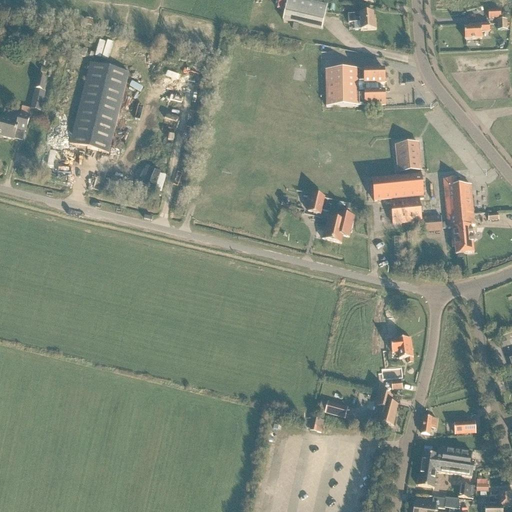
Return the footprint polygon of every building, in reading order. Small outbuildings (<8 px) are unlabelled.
[(322,30),(327,7),(298,0),(287,0),(283,21),(322,30)] [(500,19),(500,11),(488,12),(488,20),(500,19)] [(359,16),(348,16),(348,24),(354,24),(354,32),(360,31),(360,32),(376,31),(375,22),(373,22),(373,14),(359,15),(359,16)] [(497,21),(497,32),(507,31),(506,21),(497,21)] [(481,33),(489,33),(489,25),(471,26),(471,29),(464,29),(465,41),(482,40),(481,33)] [(74,45),(86,49),(91,34),(79,30),(74,45)] [(96,35),(91,51),(133,64),(138,47),(133,46),(96,35)] [(108,155),(129,75),(90,65),(70,145),(108,155)] [(358,73),(358,71),(326,72),(326,109),(359,108),(359,106),(365,106),(365,107),(385,107),(384,70),(364,71),(364,73),(358,73)] [(37,78),(34,90),(43,92),(46,80),(37,78)] [(34,90),(29,109),(40,112),(45,93),(43,92),(34,90)] [(22,108),(21,115),(29,117),(31,110),(22,108)] [(25,133),(29,118),(20,116),(17,124),(0,119),(0,138),(14,142),(16,131),(25,133)] [(154,132),(143,143),(147,148),(158,136),(154,132)] [(160,152),(168,153),(169,135),(161,135),(160,152)] [(418,145),(396,147),(399,174),(395,175),(395,179),(372,181),(374,203),(391,202),(393,226),(421,223),(417,184),(416,173),(421,173),(418,145)] [(157,166),(160,149),(152,148),(149,165),(157,166)] [(134,184),(147,186),(151,166),(139,164),(134,184)] [(164,194),(167,175),(154,173),(150,191),(164,194)] [(460,187),(460,180),(443,182),(444,189),(447,230),(450,230),(452,247),(455,247),(456,256),(457,256),(457,259),(463,259),(463,256),(474,255),(471,228),(474,228),(471,187),(460,187)] [(325,199),(312,195),(307,214),(320,217),(322,212),(329,213),(331,206),(323,204),(325,199)] [(349,239),(351,231),(354,219),(342,216),(340,223),(330,220),(327,233),(324,232),(322,241),(325,241),(341,245),(343,237),(349,239)] [(423,235),(442,233),(442,231),(447,231),(446,226),(441,226),(441,218),(422,220),(423,235)] [(392,370),(382,371),(383,381),(403,378),(402,368),(400,369),(399,361),(407,360),(408,365),(413,364),(412,359),(413,359),(410,340),(396,342),(390,343),(392,354),(390,355),(392,370)] [(392,393),(402,391),(401,382),(391,383),(392,393)] [(376,413),(374,421),(379,423),(393,427),(398,408),(390,405),(392,398),(380,395),(377,408),(376,413)] [(328,405),(325,414),(344,419),(347,410),(328,405)] [(435,427),(436,420),(424,418),(421,435),(430,437),(431,427),(435,427)] [(320,435),(321,434),(323,422),(314,420),(312,420),(312,422),(310,432),(320,435)] [(475,434),(474,424),(454,425),(455,436),(475,434)] [(443,449),(442,459),(438,458),(422,455),(418,488),(433,490),(436,474),(471,479),(474,463),(469,463),(470,453),(443,449)] [(476,481),(476,493),(480,493),(480,499),(486,499),(486,493),(488,494),(488,486),(487,486),(487,482),(476,481)] [(472,501),(474,489),(460,487),(458,499),(472,501)] [(511,508),(511,493),(498,493),(498,498),(489,499),(489,505),(498,505),(498,509),(511,508)] [(445,499),(445,501),(433,500),(433,506),(415,504),(414,511),(434,511),(434,510),(444,511),(444,509),(459,511),(458,501),(445,499)]
